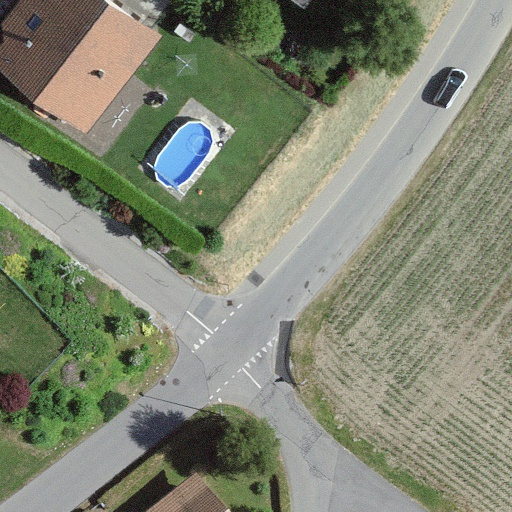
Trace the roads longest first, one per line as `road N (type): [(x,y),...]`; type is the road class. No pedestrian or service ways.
road 1 (tertiary): [(227,346),(320,257),(492,0)]
road 2 (residential): [(227,346),(0,166)]
road 3 (tertiary): [(34,511),(227,346)]
road 4 (residential): [(337,466),(227,346)]
